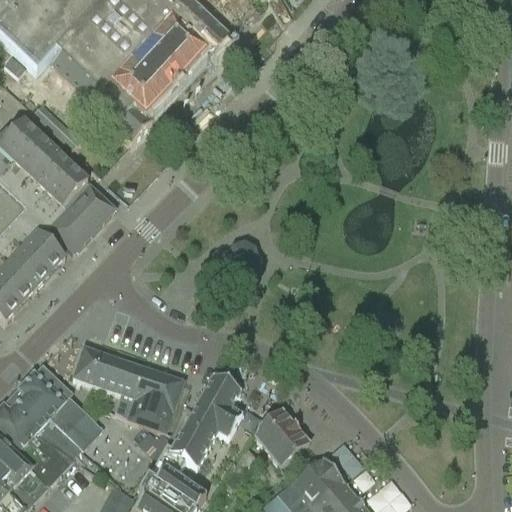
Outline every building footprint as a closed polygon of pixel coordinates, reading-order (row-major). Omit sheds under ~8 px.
[(0,0),(0,50),(34,82),(53,62),(57,66),(47,77),(130,154),(150,132),(144,127),(203,64),(209,69),(230,47),(178,0),(0,0)] [(70,158),(78,149),(40,113),(32,122),(70,158)] [(21,130),(17,126),(15,128),(14,128),(0,143),(0,329),(3,332),(10,324),(11,324),(12,323),(10,321),(23,307),(25,309),(27,308),(26,307),(40,292),(41,293),(42,292),(41,291),(42,289),(42,287),(41,287),(50,278),(53,278),(54,277),(55,278),(56,276),(55,276),(63,268),(59,264),(66,257),(72,262),(113,218),(84,191),(86,190),(21,130)] [(231,253),(224,264),(228,277),(240,284),(251,280),(258,269),(254,256),(242,250),(231,253)] [(72,384),(71,386),(73,387),(74,387),(75,387),(110,399),(110,400),(113,401),(113,400),(120,403),(133,407),(144,377),(137,375),(84,356),(82,355),(81,358),(72,384)] [(113,419),(113,421),(126,428),(137,432),(164,441),(171,420),(172,421),(172,418),(181,392),(182,390),(180,389),(144,377),(133,407),(120,403),(114,419),(113,419)] [(32,379),(16,397),(22,403),(81,457),(100,436),(67,406),(64,409),(33,380),(32,379)] [(165,452),(130,511),(199,511),(204,505),(175,485),(174,485),(184,471),(195,477),(205,459),(216,440),(227,447),(241,423),(229,416),(239,399),(236,397),(237,394),(217,382),(215,385),(211,383),(170,456),(165,452)] [(72,467),(81,457),(22,403),(16,397),(1,412),(8,418),(5,421),(15,432),(18,428),(33,442),(72,467)] [(1,412),(0,413),(0,443),(10,453),(7,455),(48,493),(48,494),(73,468),(72,467),(33,442),(18,428),(15,432),(5,421),(8,418),(1,412)] [(278,475),(292,463),(308,450),(280,418),(251,443),(278,475)] [(91,466),(112,445),(105,437),(83,458),(91,466)] [(0,511),(30,511),(47,495),(48,494),(48,493),(7,455),(6,456),(0,450),(0,511)] [(235,495),(254,467),(243,454),(222,486),(235,495)] [(321,466),(265,511),(320,511),(344,493),(342,491),(341,489),(323,469),(322,468),(323,467),(321,466)] [(117,511),(127,511),(131,505),(111,492),(104,505),(117,511)] [(359,511),(356,507),(356,508),(344,493),(320,511),(359,511)]
